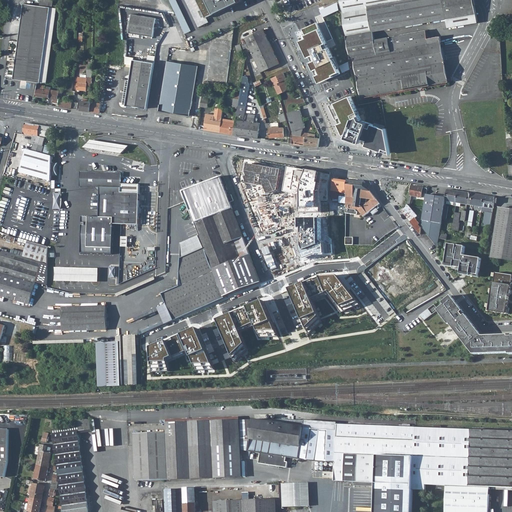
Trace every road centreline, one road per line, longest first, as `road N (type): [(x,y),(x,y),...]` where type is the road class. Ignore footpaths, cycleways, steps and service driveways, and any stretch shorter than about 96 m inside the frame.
road 1 (tertiary): [(338,162),(263,0)]
road 2 (secondary): [(338,162),(165,134)]
road 3 (residential): [(407,228),(485,329),(511,328)]
road 4 (secondary): [(511,189),(360,165)]
road 5 (secondary): [(165,134),(15,109)]
road 6 (unclassified): [(165,134),(161,269)]
